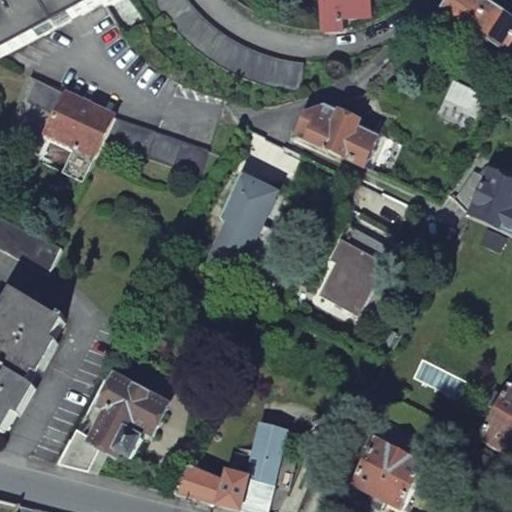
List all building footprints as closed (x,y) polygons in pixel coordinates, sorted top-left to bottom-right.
[(0,58),(103,6),(113,0),(10,0),(0,5),(0,58)] [(113,0),(103,6),(105,8),(121,0),(113,0)] [(268,87),(300,94),(304,65),(287,63),(264,57),(242,48),(229,40),(217,32),(202,18),(185,0),(151,0),(159,10),(177,33),(192,47),(209,60),(229,72),(249,81),(268,87)] [(321,0),(323,31),(342,31),(342,19),(370,17),(368,0),(321,0)] [(475,0),(447,0),(440,10),(472,31),(511,59),(511,22),(489,7),(488,9),(475,0)] [(437,15),(429,25),(437,32),(445,22),(437,15)] [(116,121),(30,79),(3,140),(39,157),(49,137),(79,152),(67,177),(84,185),(105,145),(116,121)] [(305,118),(297,138),(364,170),(377,141),(358,131),(363,124),(340,114),(338,118),(322,112),(305,118)] [(209,153),(116,121),(105,145),(201,177),(209,153)] [(470,219),(489,180),(475,174),(454,202),(470,219)] [(489,180),(470,219),(511,238),(511,183),(492,174),(489,180)] [(230,224),(208,265),(234,278),(242,264),(246,266),(245,268),(267,276),(268,275),(275,278),(284,261),(276,257),(285,238),(264,229),(283,188),(275,184),(270,193),(243,178),(221,219),(230,224)] [(0,218),(0,250),(49,277),(62,251),(53,247),(0,218)] [(320,298),(360,319),(396,253),(377,243),(375,247),(368,244),(371,239),(350,228),(331,263),(337,266),(320,298)] [(0,428),(6,432),(34,389),(29,386),(65,324),(14,293),(0,316),(0,428)] [(105,380),(58,466),(88,474),(102,450),(117,458),(119,454),(132,461),(143,440),(139,438),(145,429),(155,434),(168,410),(119,384),(117,386),(105,380)] [(511,388),(511,387),(479,441),(511,459),(511,388)] [(247,480),(275,487),(290,433),(262,425),(247,480)] [(377,443),(352,487),(373,498),(370,503),(380,509),(383,503),(400,511),(403,511),(425,469),(377,443)] [(226,485),(191,469),(176,497),(236,511),(269,511),(275,487),(247,480),(229,475),(226,485)] [(0,511),(16,511),(20,507),(0,501),(0,511)]
